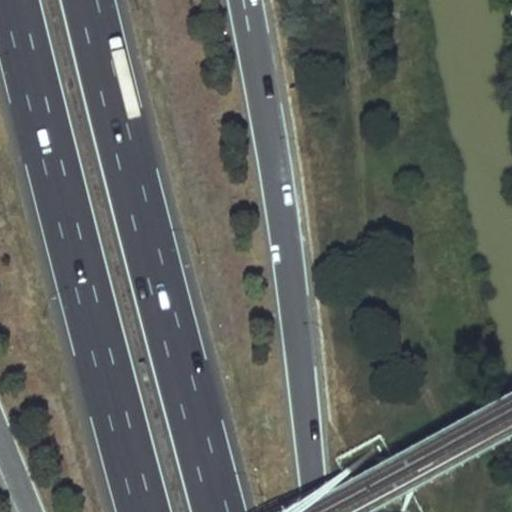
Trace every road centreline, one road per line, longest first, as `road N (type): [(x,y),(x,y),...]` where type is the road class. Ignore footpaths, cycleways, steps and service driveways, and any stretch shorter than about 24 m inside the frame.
road 1 (motorway): [(14,0),(145,511)]
road 2 (motorway): [(219,511),(89,0)]
road 3 (motorway): [(322,511),(250,0)]
